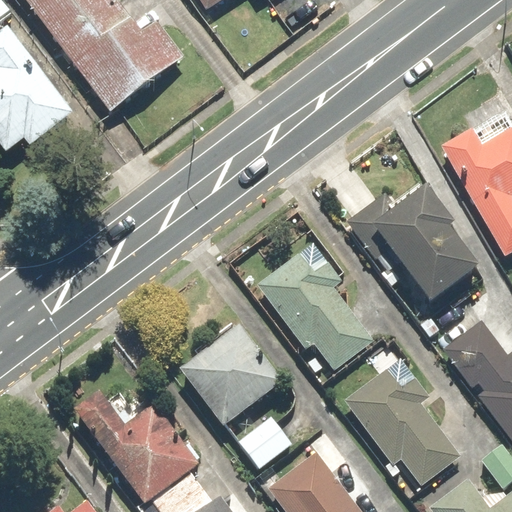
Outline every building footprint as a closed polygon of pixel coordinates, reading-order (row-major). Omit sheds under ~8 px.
[(0,0),(0,23),(11,14),(0,0)] [(108,0),(15,0),(107,120),(166,75),(108,0)] [(254,0),(256,2),(258,0),(198,0),(208,15),(230,0),(254,0)] [(0,149),(6,157),(36,134),(42,142),(70,121),(5,37),(0,40),(0,149)] [(511,125),(506,116),(504,117),(440,155),(502,264),(511,258),(511,125)] [(381,274),(391,266),(420,308),(471,272),(419,197),(395,214),(383,199),(345,229),(381,274)] [(302,257),(301,258),(288,266),(289,267),(255,293),(304,356),(311,350),(332,377),(372,346),(343,310),(331,294),(340,287),(314,249),(302,257)] [(511,354),(488,322),(443,356),(511,449),(511,354)] [(177,377),(221,434),(279,389),(235,332),(177,377)] [(371,388),(343,409),(391,473),(400,467),(418,491),(458,461),(432,427),(430,429),(418,412),(429,404),(399,365),(371,387),(371,388)] [(211,510),(189,478),(195,473),(149,413),(123,433),(98,399),(72,419),(140,511),(143,511),(151,506),(154,511),(222,511),(217,505),(211,510)] [(270,424),(238,449),(258,475),(291,451),(270,424)] [(511,468),(501,453),(482,466),(501,494),(511,486),(511,468)] [(353,511),(315,460),(266,496),(277,511),(353,511)] [(511,511),(511,498),(493,511),(483,511),(464,487),(430,511),(511,511)]
